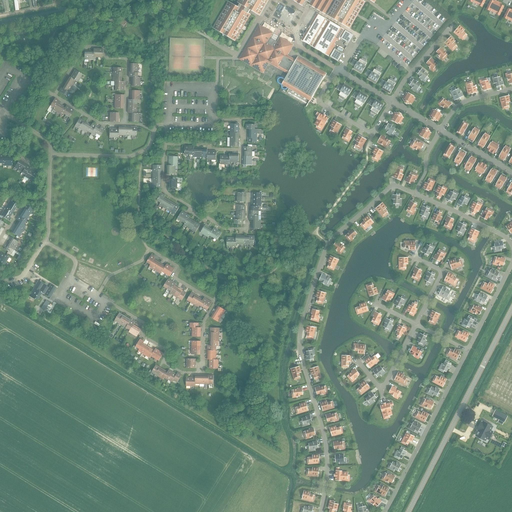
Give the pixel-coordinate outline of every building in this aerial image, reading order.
[(252,11),(259,15),(268,0),(238,0),(237,3),(235,6),(228,1),(213,28),(235,40),(251,12),(252,11)] [(369,0),(374,2),(375,0),(297,0),(303,4),(305,0),(310,0),(311,1),(309,4),(325,14),(326,13),(328,14),(327,15),(349,28),(365,0),(369,0)] [(494,12),(498,3),(492,0),(491,0),(487,8),(494,12)] [(498,3),(494,12),(500,15),(504,6),(498,3)] [(286,16),(292,18),(295,9),(291,8),(291,9),(286,7),(285,10),(274,6),(272,13),(285,17),(286,16)] [(302,41),(327,55),(343,29),(318,14),(302,41)] [(464,38),(467,35),(465,34),(466,34),(463,31),(464,30),(459,26),(454,33),(457,35),(457,34),(459,36),(460,35),(462,37),(463,37),(464,38)] [(285,56),(286,57),(288,53),(287,52),(291,45),(280,39),(278,42),(268,37),(270,33),(260,27),(241,58),(262,71),(268,61),(278,66),(285,56)] [(340,38),(348,43),(353,35),(345,30),(340,38)] [(457,47),(456,45),(454,42),(450,37),(444,43),(447,46),(447,45),(449,47),(450,46),(452,49),(453,48),(454,50),(457,47)] [(440,56),(442,58),(447,54),(441,48),(436,52),(438,54),(437,55),(439,57),(440,56)] [(330,57),(338,61),(342,53),(334,49),(330,57)] [(295,61),(286,57),(285,56),(278,66),(288,72),(282,83),(311,99),(325,75),(297,58),(295,61)] [(366,62),(366,61),(362,58),(361,59),(360,59),(358,62),(354,60),(351,63),(354,65),(355,65),(354,67),(362,72),(365,66),(367,63),(366,62)] [(431,67),(433,69),(437,64),(430,59),(426,63),(428,65),(428,66),(430,68),(431,67)] [(380,72),(381,71),(376,68),(375,70),(374,69),(372,72),(368,70),(366,74),(368,75),(370,76),(369,77),(376,82),(380,77),(379,76),(381,73),(380,72)] [(72,73),(80,78),(82,74),(74,69),(72,73)] [(418,74),(424,79),(428,75),(421,69),(418,74)] [(77,82),(80,78),(72,73),(70,77),(75,81),(77,82)] [(70,77),(68,76),(65,80),(73,84),(75,81),(70,77)] [(494,78),(496,86),(502,85),(500,77),(494,78)] [(394,83),(395,81),(391,78),(390,80),(389,79),(387,82),(382,80),(380,84),(383,85),(384,86),(383,87),(391,92),(394,87),(393,86),(395,83),(394,83)] [(71,88),(73,84),(65,80),(63,84),(71,88)] [(410,85),(417,90),(420,85),(413,80),(410,85)] [(484,90),(490,89),(488,80),(482,82),(482,85),(481,85),(482,88),(483,87),(484,90)] [(472,83),(472,81),(467,83),(468,84),(467,85),(468,87),(467,88),(468,90),(467,91),(468,94),(476,92),(474,86),(473,87),(472,83)] [(281,87),(289,92),(291,88),(283,83),(281,87)] [(68,92),(71,88),(63,84),(61,88),(68,92)] [(343,86),(342,88),(341,87),(339,85),(336,89),(341,91),(339,95),(340,95),(339,97),(344,100),(344,98),(346,99),(347,95),(348,96),(351,90),(343,86)] [(66,96),(68,92),(61,88),(58,91),(66,96)] [(453,97),(454,100),(462,97),(458,89),(452,92),(455,96),(453,97)] [(359,93),(358,95),(357,94),(354,93),(352,96),(357,99),(355,102),(356,103),(355,104),(359,107),(360,106),(361,106),(363,103),(364,103),(367,98),(359,93)] [(404,101),(405,102),(405,103),(407,104),(407,103),(409,104),(414,96),(408,93),(404,101)] [(504,104),(507,104),(507,103),(509,102),(508,96),(499,98),(501,104),(504,103),(504,104)] [(57,102),(58,100),(54,98),(50,105),(54,108),(57,102)] [(440,104),(447,109),(451,105),(444,99),(440,104)] [(375,101),(374,103),(373,102),(370,100),(368,104),(372,107),(370,110),(371,111),(371,112),(375,115),(376,113),(377,114),(379,111),(380,111),(383,106),(375,101)] [(61,104),(57,102),(54,108),(52,110),(56,112),(61,104)] [(65,107),(64,107),(61,104),(56,112),(60,115),(61,112),(65,107)] [(65,115),(70,107),(66,105),(64,107),(65,107),(61,112),(65,115)] [(70,107),(65,115),(69,117),(74,109),(70,107)] [(430,118),(432,118),(431,120),(433,121),(434,120),(436,121),(440,113),(435,110),(430,118)] [(320,114),(317,112),(316,115),(318,116),(317,119),(318,120),(315,125),(321,128),(324,123),(325,124),(328,118),(320,114)] [(392,120),(397,124),(402,116),(400,115),(401,114),(399,112),(398,114),(397,113),(392,120)] [(78,128),(83,121),(79,118),(74,126),(78,128)] [(82,130),(87,123),(83,121),(78,128),(82,130)] [(338,128),(339,128),(341,125),(334,121),(331,126),(332,127),(330,130),(329,132),(333,134),(334,132),(335,132),(336,130),(337,130),(338,128)] [(91,125),(90,125),(87,123),(82,130),(86,133),(87,131),(91,125)] [(91,133),(96,125),(92,123),(90,125),(91,125),(87,131),(91,133)] [(462,123),(457,131),(460,133),(461,133),(463,134),(467,126),(465,125),(466,124),(462,123)] [(385,130),(392,134),(395,129),(388,124),(385,130)] [(99,128),(96,125),(91,133),(95,135),(96,133),(99,128)] [(96,133),(100,136),(105,128),(101,126),(99,128),(96,133)] [(420,136),(425,139),(429,131),(428,130),(429,129),(426,128),(426,129),(424,128),(420,136)] [(349,137),(350,137),(352,135),(351,134),(352,132),(347,129),(343,136),(348,139),(349,137)] [(468,138),(473,141),(479,132),(473,129),(468,138)] [(479,143),(484,146),(489,138),(484,135),(479,143)] [(363,143),(364,143),(366,140),(359,136),(356,141),(357,141),(355,144),(355,145),(354,146),(358,149),(359,147),(360,147),(361,144),(362,145),(363,143)] [(383,144),(386,145),(389,140),(381,136),(377,143),(380,144),(380,143),(383,145),(383,144)] [(417,149),(420,150),(423,145),(415,141),(412,146),(415,148),(414,148),(417,150),(417,149)] [(488,148),(495,153),(498,147),(491,143),(488,148)] [(449,145),(444,153),(447,155),(448,155),(450,156),(454,148),(452,147),(449,145)] [(499,156),(505,159),(510,150),(504,147),(499,156)] [(380,155),(381,155),(383,152),(376,148),(373,153),(374,154),(372,157),(371,158),(375,161),(376,159),(377,159),(378,157),(379,157),(380,155)] [(455,159),(461,162),(465,154),(460,151),(455,159)] [(465,166),(470,169),(475,161),(470,158),(465,166)] [(18,170),(22,162),(18,160),(14,167),(18,170)] [(22,172),(26,165),(22,162),(18,170),(22,172)] [(475,169),(483,173),(486,168),(479,163),(475,169)] [(29,169),(30,167),(26,165),(22,172),(25,174),(25,175),(29,169)] [(403,171),(402,171),(403,169),(399,167),(398,169),(397,171),(396,171),(395,174),(394,173),(392,177),(400,180),(402,174),(401,174),(403,171)] [(33,171),(29,169),(25,175),(25,174),(24,177),(28,179),(33,171)] [(486,178),(491,181),(496,173),(491,170),(486,178)] [(33,171),(28,179),(32,181),(37,174),(33,171)] [(413,181),(414,182),(415,179),(414,179),(415,176),(409,174),(406,182),(412,184),(413,181)] [(496,184),(501,187),(506,179),(501,175),(496,184)] [(432,182),(433,180),(429,178),(428,180),(426,183),(425,183),(423,189),(431,192),(432,188),(431,188),(432,185),(431,185),(432,182)] [(436,195),(440,198),(444,190),(440,188),(438,190),(437,190),(436,192),(437,193),(436,195)] [(447,199),(452,202),(456,194),(450,191),(447,199)] [(164,197),(165,195),(161,193),(156,200),(160,203),(164,197)] [(458,204),(463,207),(467,199),(462,196),(458,204)] [(168,199),(164,197),(160,203),(159,205),(163,207),(168,199)] [(167,209),(171,202),(168,199),(163,207),(167,209)] [(8,204),(15,208),(18,204),(10,200),(8,204)] [(171,212),(175,204),(171,202),(167,209),(171,212)] [(414,210),(415,210),(416,208),(415,207),(417,205),(411,202),(407,209),(412,212),(414,210)] [(387,212),(385,209),(386,208),(382,203),(375,209),(378,212),(379,211),(380,213),(381,212),(383,215),(385,216),(388,213),(387,212)] [(13,212),(15,208),(8,204),(5,208),(13,212)] [(23,208),(31,212),(33,209),(25,204),(23,208)] [(175,204),(171,212),(175,214),(179,207),(175,204)] [(470,212),(475,214),(479,206),(474,204),(473,206),(472,206),(471,208),(472,209),(470,212)] [(420,214),(426,217),(429,209),(424,207),(420,214)] [(10,216),(13,212),(5,208),(3,211),(10,216)] [(28,216),(31,212),(23,208),(21,212),(28,216)] [(488,217),(489,218),(490,215),(489,215),(491,212),(485,209),(481,217),(487,220),(488,217)] [(8,220),(10,216),(3,211),(0,215),(8,220)] [(181,221),(186,213),(182,211),(177,219),(181,221)] [(432,220),(438,222),(442,213),(437,211),(436,214),(435,214),(432,220)] [(26,220),(28,216),(21,212),(18,216),(26,220)] [(188,218),(190,216),(186,213),(181,221),(185,223),(188,218)] [(24,224),(26,220),(18,216),(16,219),(18,221),(23,224),(24,224)] [(370,224),(370,225),(373,223),(368,216),(363,220),(364,221),(361,223),(362,223),(360,225),(363,228),(364,227),(365,227),(367,225),(368,226),(370,224)] [(451,225),(452,225),(453,223),(452,222),(454,220),(448,217),(444,224),(450,227),(451,225)] [(192,220),(188,218),(185,223),(183,225),(188,228),(192,220)] [(191,230),(196,222),(192,220),(188,228),(191,230)] [(26,225),(24,224),(23,224),(18,221),(16,225),(23,229),(26,225)] [(196,222),(191,230),(195,232),(200,225),(196,222)] [(456,231),(462,233),(466,226),(460,223),(456,231)] [(21,233),(23,229),(16,225),(13,228),(21,233)] [(204,235),(209,227),(205,225),(200,233),(204,235)] [(213,230),(212,230),(209,227),(204,235),(208,237),(209,235),(213,230)] [(18,237),(21,233),(13,228),(11,232),(18,237)] [(213,238),(218,230),(214,228),(212,230),(213,230),(209,235),(213,238)] [(352,237),(353,238),(355,236),(357,234),(353,229),(346,235),(350,239),(352,237)] [(477,235),(478,236),(479,232),(472,229),(469,234),(470,234),(468,238),(469,238),(468,239),(472,242),(473,240),(474,237),(475,238),(477,235)] [(218,230),(213,238),(217,240),(222,233),(218,230)] [(8,241),(16,246),(18,242),(11,237),(8,241)] [(13,250),(16,246),(8,241),(6,245),(13,250)] [(338,250),(340,251),(343,246),(336,241),(333,246),(335,248),(335,249),(337,251),(338,250)] [(409,249),(415,249),(415,241),(412,241),(412,242),(409,242),(409,243),(406,243),(404,243),(404,248),(406,248),(409,248),(409,249)] [(11,254),(13,250),(6,245),(3,249),(11,254)] [(423,252),(428,255),(432,248),(427,245),(423,252)] [(441,259),(442,259),(443,257),(442,256),(444,254),(438,251),(434,259),(440,262),(441,259)] [(0,254),(0,257),(6,261),(9,257),(1,253),(0,254)] [(154,259),(155,257),(151,255),(146,262),(150,265),(154,259)] [(336,263),(337,263),(338,260),(331,256),(328,262),(329,262),(328,265),(328,266),(327,267),(331,269),(332,268),(334,265),(335,265),(336,263)] [(500,265),(503,266),(505,260),(497,257),(495,263),(498,264),(497,265),(500,266),(500,265)] [(406,264),(407,264),(407,258),(399,258),(399,262),(400,262),(400,264),(401,264),(401,267),(401,269),(406,269),(406,267),(406,264)] [(158,261),(154,259),(150,265),(149,267),(153,269),(158,261)] [(460,264),(462,263),(461,259),(459,260),(459,259),(455,261),(455,260),(449,262),(452,269),(456,268),(455,267),(458,266),(457,265),(460,264)] [(157,271),(161,264),(158,261),(153,269),(157,271)] [(165,266),(161,264),(157,271),(161,274),(162,272),(165,266)] [(166,274),(170,267),(166,264),(165,266),(162,272),(166,274)] [(170,267),(166,274),(169,276),(174,269),(170,267)] [(419,276),(420,276),(421,274),(420,273),(422,271),(416,268),(412,276),(418,278),(419,276)] [(488,275),(496,279),(498,274),(491,270),(488,275)] [(425,280),(430,283),(434,275),(429,273),(425,280)] [(454,283),(456,284),(458,280),(456,279),(456,278),(453,277),(453,276),(448,273),(444,281),(448,282),(448,281),(451,283),(451,282),(454,283)] [(325,283),(327,284),(330,278),(322,275),(319,280),(322,281),(322,282),(324,284),(325,283)] [(167,289),(172,281),(168,279),(163,286),(167,289)] [(174,286),(176,284),(172,281),(167,289),(171,291),(174,286)] [(51,284),(49,288),(39,282),(37,286),(35,285),(29,296),(34,299),(35,298),(38,300),(42,293),(50,298),(56,288),(51,284)] [(485,283),(483,282),(481,286),(483,287),(485,289),(487,291),(487,292),(490,293),(494,286),(489,283),(488,284),(485,283)] [(373,285),(372,283),(368,284),(368,286),(369,289),(368,290),(369,292),(368,293),(369,296),(377,294),(375,288),(374,288),(373,285)] [(178,288),(174,286),(171,291),(170,293),(174,296),(178,288)] [(177,298),(182,290),(178,288),(174,296),(177,298)] [(443,295),(447,297),(450,292),(442,288),(439,295),(442,297),(443,295)] [(182,290),(177,298),(181,300),(186,293),(182,290)] [(324,296),(325,297),(326,293),(318,291),(316,297),(317,297),(316,300),(317,300),(316,302),(320,304),(321,302),(322,299),(323,299),(324,296)] [(191,302),(195,295),(191,292),(187,300),(191,302)] [(389,300),(390,300),(392,297),(391,297),(392,294),(386,292),(382,299),(388,302),(389,300)] [(477,299),(484,303),(487,297),(480,293),(477,299)] [(195,305),(199,297),(195,295),(191,302),(195,305)] [(203,300),(203,299),(199,297),(195,305),(198,307),(200,305),(203,300)] [(203,307),(208,300),(204,297),(203,299),(203,300),(200,305),(203,307)] [(395,305),(400,307),(404,300),(399,297),(395,305)] [(208,300),(203,307),(207,310),(212,302),(208,300)] [(364,311),(364,312),(368,311),(366,303),(360,305),(360,306),(357,307),(355,308),(356,312),(358,312),(361,311),(361,312),(364,311)] [(407,311),(412,314),(417,305),(412,303),(411,306),(410,305),(407,311)] [(476,313),(479,315),(482,309),(474,305),(471,311),(474,312),(473,313),(476,314),(476,313)] [(215,310),(223,314),(225,310),(218,306),(215,310)] [(318,317),(319,317),(319,314),(318,314),(319,311),(313,309),(311,318),(317,319),(318,317)] [(221,318),(223,314),(215,310),(213,313),(221,318)] [(437,318),(438,318),(440,315),(433,311),(430,316),(431,317),(429,320),(430,320),(429,322),(433,324),(433,322),(434,322),(435,320),(436,320),(437,318)] [(379,320),(380,320),(381,318),(380,317),(381,315),(376,312),(372,320),(377,323),(379,320)] [(118,323),(123,315),(119,313),(114,321),(118,323)] [(218,322),(221,318),(213,313),(211,317),(218,322)] [(122,325),(127,318),(123,315),(118,323),(122,325)] [(464,324),(469,327),(473,320),(468,317),(464,324)] [(126,328),(131,320),(127,318),(122,325),(126,328)] [(383,327),(389,329),(393,322),(387,319),(383,327)] [(133,325),(135,323),(131,320),(126,328),(130,330),(133,325)] [(137,327),(133,325),(130,330),(128,332),(132,334),(137,327)] [(396,334),(401,337),(405,328),(400,325),(397,331),(398,331),(396,334)] [(314,331),(315,331),(315,328),(308,326),(306,332),(307,332),(306,335),(307,336),(306,337),(311,338),(311,337),(312,334),(313,334),(314,331)] [(137,327),(132,334),(136,337),(141,329),(137,327)] [(460,331),(459,331),(458,331),(456,335),(457,335),(457,336),(460,337),(459,338),(462,339),(462,340),(465,342),(469,335),(463,332),(463,333),(460,331)] [(417,341),(423,344),(426,337),(421,334),(417,341)] [(142,343),(143,344),(144,341),(140,339),(135,346),(139,349),(142,343)] [(146,346),(143,344),(142,343),(139,349),(138,351),(142,353),(146,346)] [(358,352),(364,353),(365,345),(361,344),(361,345),(359,345),(358,346),(355,346),(353,346),(353,350),(355,350),(355,351),(358,351),(358,352)] [(146,356),(150,348),(146,346),(142,353),(146,356)] [(415,355),(417,356),(420,351),(412,347),(410,352),(412,354),(412,355),(414,356),(415,355)] [(154,351),(150,348),(146,356),(150,358),(151,356),(154,351)] [(155,358),(159,351),(155,348),(154,351),(151,356),(155,358)] [(451,349),(449,348),(447,352),(449,353),(448,354),(451,355),(451,356),(453,357),(453,358),(456,360),(460,353),(454,350),(454,351),(451,349)] [(159,351),(155,358),(159,361),(163,353),(159,351)] [(376,360),(378,359),(375,355),(373,357),(373,356),(370,359),(370,358),(365,362),(370,368),(373,366),(372,365),(375,363),(374,362),(376,360)] [(349,362),(350,362),(350,356),(341,356),(341,359),(342,359),(342,362),(343,362),(343,365),(344,365),(344,367),(348,367),(348,365),(349,362)] [(441,369),(446,372),(450,364),(445,361),(441,369)] [(155,375),(160,367),(156,365),(151,372),(155,375)] [(318,376),(319,376),(318,373),(319,373),(318,370),(319,370),(318,366),(310,369),(312,375),(313,374),(314,378),(315,380),(319,378),(318,376)] [(159,377),(164,369),(160,367),(155,375),(159,377)] [(299,373),(300,373),(298,367),(290,369),(291,372),(292,372),(293,375),(294,375),(295,378),(295,377),(296,379),(300,378),(300,376),(299,373)] [(374,372),(378,377),(384,372),(380,367),(374,372)] [(163,379),(164,377),(168,372),(164,369),(159,377),(163,379)] [(355,378),(357,377),(357,376),(359,374),(355,369),(348,375),(352,380),(355,378)] [(168,380),(173,372),(169,370),(168,372),(164,377),(168,380)] [(176,374),(173,372),(168,380),(172,382),(173,380),(176,374)] [(173,380),(177,382),(182,375),(178,372),(176,374),(173,380)] [(404,382),(406,383),(408,379),(406,379),(406,378),(403,377),(403,376),(398,373),(394,380),(398,382),(398,381),(401,382),(401,381),(404,383),(404,382)] [(437,376),(435,376),(433,380),(435,380),(435,381),(437,382),(437,383),(439,384),(439,385),(442,387),(446,380),(441,377),(440,378),(437,376)] [(366,389),(367,390),(370,388),(365,381),(360,385),(361,386),(358,388),(358,389),(357,390),(359,393),(361,392),(364,390),(364,391),(366,389)] [(320,395),(323,394),(323,393),(326,392),(324,386),(315,389),(317,394),(320,394),(320,395)] [(394,395),(397,397),(400,391),(392,387),(389,393),(392,394),(391,395),(394,396),(394,395)] [(429,392),(436,396),(439,391),(431,387),(429,392)] [(366,398),(370,403),(376,398),(372,393),(366,398)] [(428,407),(431,408),(433,403),(426,399),(423,404),(425,406),(425,407),(428,408),(428,407)] [(332,406),(333,405),(332,401),(330,402),(330,401),(327,402),(327,401),(321,403),(323,411),(327,410),(326,409),(329,408),(329,407),(332,406)] [(390,406),(393,405),(392,402),(389,403),(380,405),(382,411),(383,411),(385,417),(391,415),(389,409),(391,409),(390,406)] [(304,412),(308,411),(306,403),(300,405),(300,406),(297,407),(295,407),(296,412),(298,411),(298,412),(301,411),(301,412),(304,411),(304,412)] [(507,416),(495,410),(492,416),(504,422),(507,416)] [(419,411),(419,412),(417,411),(415,415),(417,416),(419,417),(419,418),(421,419),(421,420),(424,422),(428,415),(423,412),(422,413),(419,411)] [(331,422),(334,421),(333,420),(336,419),(334,413),(326,416),(328,422),(331,421),(331,422)] [(302,418),(304,424),(312,422),(310,416),(302,418)] [(479,430),(478,430),(475,436),(485,441),(486,439),(489,440),(492,433),(490,432),(493,426),(483,421),(482,422),(481,422),(479,427),(480,428),(479,430)] [(410,427),(418,431),(421,426),(413,422),(410,427)] [(341,431),(343,431),(341,427),(339,427),(336,428),(336,427),(330,429),(332,436),(336,435),(335,434),(338,434),(338,433),(341,432),(341,431)] [(310,437),(313,436),(312,435),(315,434),(314,428),(305,431),(307,437),(310,436),(310,437)] [(410,441),(411,441),(413,436),(406,432),(404,436),(405,436),(404,439),(405,439),(403,442),(404,442),(403,444),(407,446),(408,444),(410,441)] [(337,449),(340,449),(340,448),(343,447),(342,441),(333,443),(334,449),(337,448),(337,449)] [(396,456),(402,459),(406,451),(400,448),(396,456)] [(315,464),(319,463),(318,455),(312,456),(312,457),(309,457),(307,457),(307,462),(309,462),(312,462),(312,463),(315,463),(315,464)] [(390,467),(397,471),(400,466),(393,462),(390,467)] [(342,471),(339,471),(339,468),(336,467),(336,470),(335,480),(341,480),(341,479),(347,479),(348,473),(342,473),(342,471)] [(314,476),(318,477),(319,469),(312,468),(312,469),(309,469),(307,469),(306,473),(308,473),(308,474),(311,474),(311,475),(314,475),(314,476)] [(389,481),(392,483),(394,477),(387,473),(384,479),(386,480),(386,481),(389,482),(389,481)] [(379,486),(377,485),(375,489),(377,490),(380,492),(379,493),(382,494),(381,495),(385,497),(388,489),(383,486),(382,487),(379,486)] [(312,499),(314,500),(315,495),(313,495),(313,494),(310,494),(310,493),(304,491),(302,499),(306,500),(306,499),(309,500),(309,499),(312,499)] [(374,504),(376,506),(381,502),(375,496),(370,500),(372,502),(372,503),(374,505),(374,504)] [(334,511),(335,510),(336,510),(337,504),(331,502),(329,511),(334,511)]
